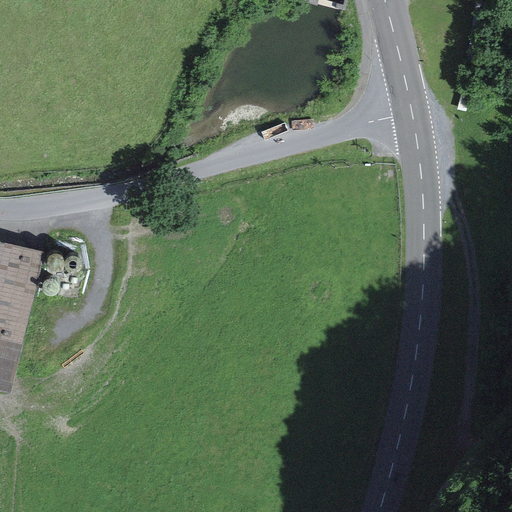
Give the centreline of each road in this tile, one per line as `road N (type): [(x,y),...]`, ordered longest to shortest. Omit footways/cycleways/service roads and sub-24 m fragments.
road 1 (unclassified): [(412,114),(116,191),(0,206)]
road 2 (primary): [(412,114),(426,243),(423,298),(409,399),(379,511)]
